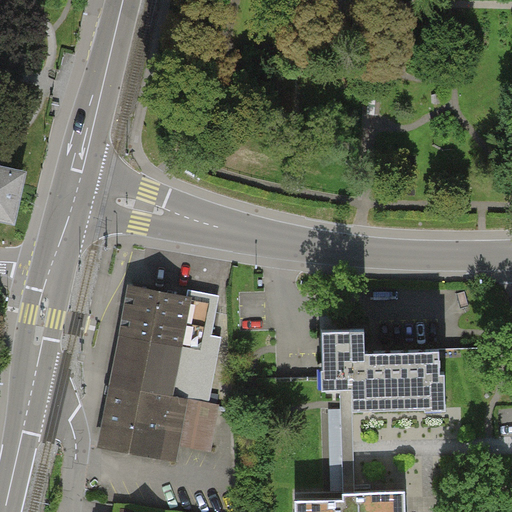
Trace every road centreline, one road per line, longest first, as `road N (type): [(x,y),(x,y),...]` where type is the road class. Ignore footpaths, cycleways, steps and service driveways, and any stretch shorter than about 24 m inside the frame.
road 1 (residential): [(511,256),(306,243),(74,191)]
road 2 (secondary): [(74,191),(123,0)]
road 3 (residential): [(30,401),(57,405),(77,431),(71,511)]
road 4 (secondary): [(30,401),(53,267)]
